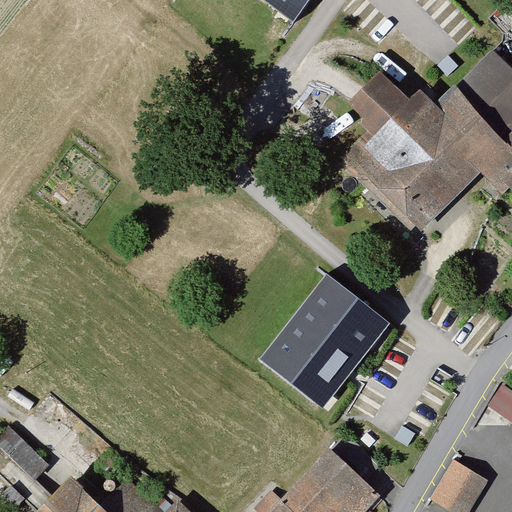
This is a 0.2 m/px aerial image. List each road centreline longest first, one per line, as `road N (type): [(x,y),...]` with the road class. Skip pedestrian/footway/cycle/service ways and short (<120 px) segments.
road 1 (unknown): [(327,55),(259,121),(251,175),(409,319),(485,376)]
road 2 (unclassified): [(511,340),(406,511)]
